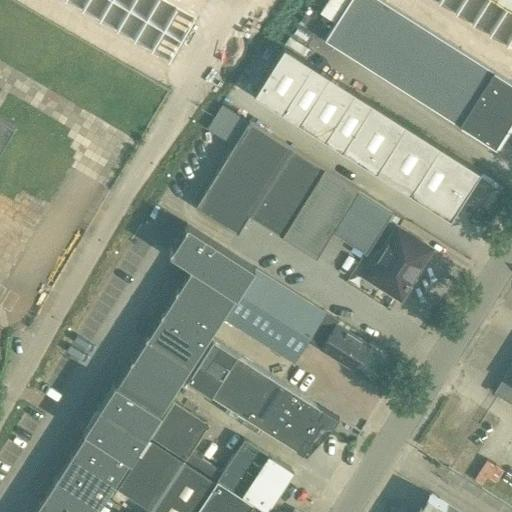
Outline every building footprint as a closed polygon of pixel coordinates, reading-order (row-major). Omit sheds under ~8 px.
[(56,16),(65,0),(42,0),(39,6),(56,16)] [(73,26),(88,0),(65,0),(56,16),(73,26)] [(91,36),(112,1),(110,0),(88,0),(73,26),(91,36)] [(129,11),(135,0),(112,0),(112,1),(129,11)] [(146,21),(158,0),(135,0),(129,11),(146,21)] [(158,0),(146,21),(163,31),(181,0),(158,0)] [(191,0),(181,0),(163,31),(183,43),(204,7),(191,0)] [(494,147),(511,118),(511,82),(493,70),(471,57),(449,43),(439,36),(427,29),(405,15),(383,1),(381,0),(326,0),(319,12),(335,22),(324,39),(351,56),(494,147)] [(383,0),(383,1),(405,15),(414,0),(383,0)] [(414,0),(405,15),(427,29),(445,0),(414,0)] [(445,0),(427,29),(439,36),(449,43),(477,0),(445,0)] [(493,0),(477,0),(449,43),(471,57),(504,6),(493,0)] [(112,1),(91,36),(108,47),(129,11),(112,1)] [(511,11),(504,6),(471,57),(493,70),(511,41),(511,11)] [(129,11),(108,47),(125,57),(146,21),(129,11)] [(142,67),(163,31),(146,21),(125,57),(142,67)] [(142,67),(162,78),(183,43),(163,31),(142,67)] [(511,41),(493,70),(511,82),(511,41)] [(253,93),(341,149),(371,102),(283,46),(253,93)] [(371,102),(341,149),(374,170),(404,123),(371,102)] [(207,128),(234,144),(249,120),(222,104),(207,128)] [(0,148),(13,125),(0,117),(0,148)] [(358,189),(249,120),(195,206),(236,232),(247,214),(315,256),(332,230),(358,189)] [(404,123),(374,170),(408,192),(438,144),(404,123)] [(438,144),(408,192),(449,217),(478,170),(479,170),(478,169),(438,144)] [(358,189),(332,230),(365,251),(391,211),(385,207),(358,189)] [(359,276),(401,303),(412,286),(410,285),(434,247),(395,222),(378,250),(376,249),(359,276)] [(214,333),(224,318),(256,267),(186,223),(168,251),(191,266),(116,383),(113,381),(82,430),(85,431),(32,511),(95,511),(135,450),(140,453),(150,437),(151,436),(149,435),(172,399),(185,380),(197,361),(212,337),(214,333)] [(336,323),(338,319),(256,267),(224,318),(292,361),(307,338),(320,347),(320,348),(353,369),(369,344),(336,323)] [(209,394),(210,393),(296,448),(303,436),(309,439),(318,424),(331,423),(336,416),(212,337),(197,361),(185,380),(209,394)] [(511,363),(503,377),(505,378),(496,393),(511,402),(511,363)] [(207,422),(172,399),(149,435),(151,436),(184,457),(190,449),(207,422)] [(193,511),(215,480),(150,437),(140,453),(117,487),(149,509),(147,511),(193,511)] [(289,475),(292,470),(291,469),(291,468),(244,438),(222,470),(217,477),(265,508),(287,475),(289,475)] [(184,457),(184,458),(216,479),(217,477),(222,470),(190,449),(184,457)] [(215,480),(193,511),(245,511),(252,503),(216,479),(215,480)] [(459,511),(430,494),(418,511),(459,511)]
